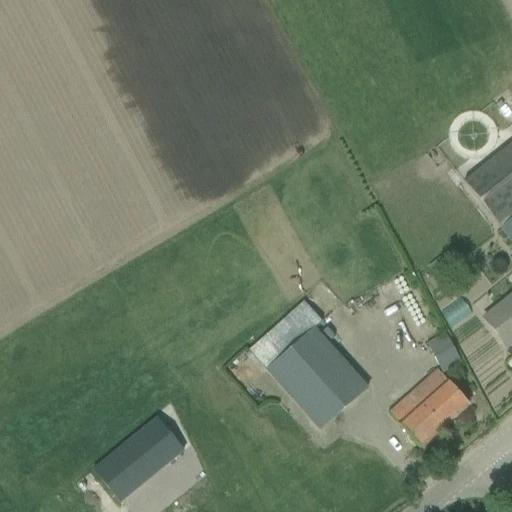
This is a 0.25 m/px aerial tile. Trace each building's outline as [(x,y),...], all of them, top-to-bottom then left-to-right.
[(497,228),(511,215),(511,143),(462,184),(497,228)] [(511,223),(501,232),(511,245),(511,223)] [(438,283),(462,264),(450,249),(426,269),(438,283)] [(511,298),(483,321),(492,333),(505,349),(511,342),(511,298)] [(446,317),(460,332),(479,316),(465,300),(446,317)] [(303,304),(248,353),(265,373),(313,330),(321,324),(303,304)] [(421,314),(434,337),(443,332),(431,309),(421,314)] [(366,390),(353,375),(313,330),(265,373),(318,433),(366,390)] [(460,366),(445,337),(427,347),(442,375),(460,366)] [(467,408),(435,372),(388,414),(420,450),(467,408)] [(155,421),(93,471),(119,504),(181,453),(155,421)]
